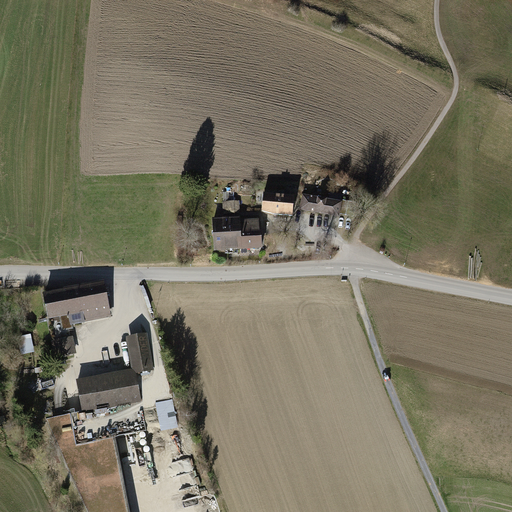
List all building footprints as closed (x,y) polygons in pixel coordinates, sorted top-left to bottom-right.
[(292,196),(261,193),(259,212),(290,216),(292,196)] [(340,200),(300,193),(297,210),(337,217),(340,200)] [(258,215),(210,218),(212,251),(260,248),(258,215)] [(103,282),(43,293),(48,319),(58,317),(60,327),(110,317),(103,282)] [(131,370),(73,381),(79,413),(139,402),(133,374),(151,370),(144,333),(125,337),(131,370)] [(23,354),(36,351),(32,334),(19,337),(23,354)] [(73,336),(52,341),(56,359),(77,354),(73,336)] [(158,402),(161,432),(179,430),(176,400),(158,402)] [(68,414),(44,419),(80,511),(126,511),(112,439),(74,446),(68,414)]
